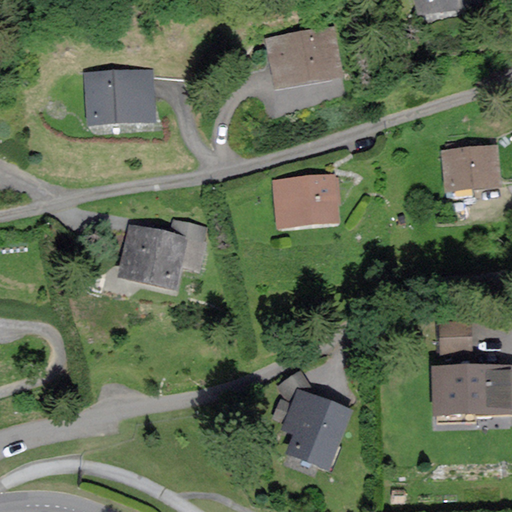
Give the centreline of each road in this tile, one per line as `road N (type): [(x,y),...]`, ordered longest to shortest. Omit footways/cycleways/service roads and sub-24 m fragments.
road 1 (residential): [(0,445),(300,368),(385,306),(511,277)]
road 2 (residential): [(0,216),(234,172),(511,80)]
